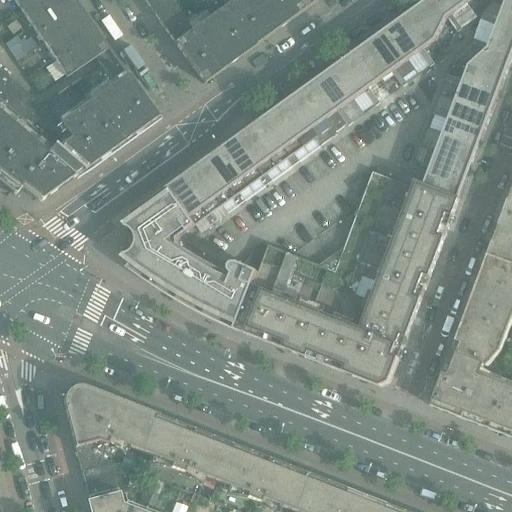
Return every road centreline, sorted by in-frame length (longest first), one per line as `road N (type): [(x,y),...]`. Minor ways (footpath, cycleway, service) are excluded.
road 1 (residential): [(511,121),(388,453)]
road 2 (residential): [(199,134),(380,0)]
road 3 (residential): [(199,134),(18,257)]
road 4 (secondary): [(196,378),(119,312),(18,257)]
road 5 (secondary): [(388,453),(196,378)]
road 6 (secondary): [(26,314),(78,345),(196,378)]
road 7 (residential): [(107,0),(199,134)]
road 8 (secondary): [(511,499),(388,453)]
